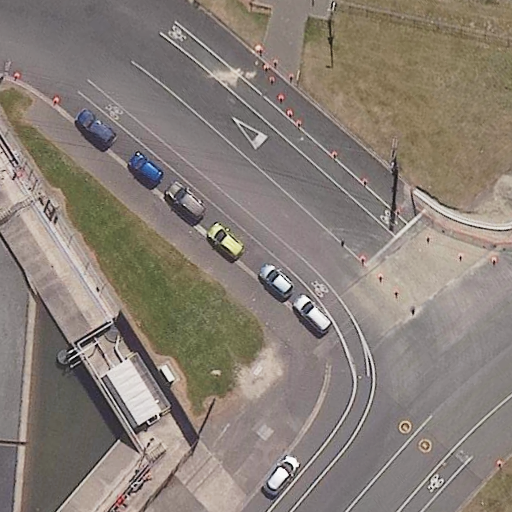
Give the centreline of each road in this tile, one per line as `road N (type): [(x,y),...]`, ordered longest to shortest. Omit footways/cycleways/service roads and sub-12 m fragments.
road 1 (residential): [(0,8),(118,55),(475,355)]
road 2 (tertiary): [(341,511),(475,355)]
